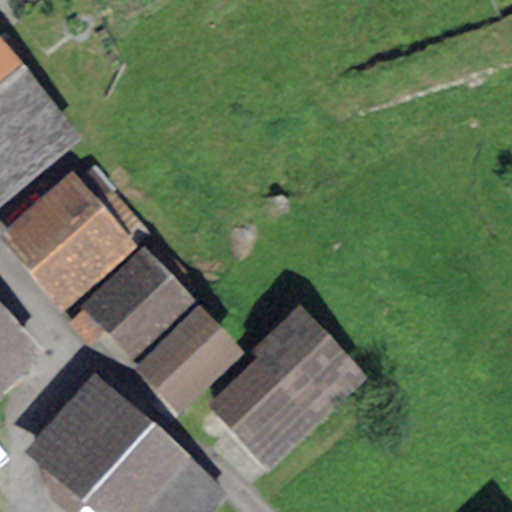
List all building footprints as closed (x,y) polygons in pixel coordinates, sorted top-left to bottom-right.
[(0,95),(15,83),(0,64),(0,95)] [(0,206),(39,169),(36,164),(63,141),(15,83),(0,95),(0,206)] [(70,187),(8,241),(27,264),(90,211),(108,195),(91,175),(73,190),(70,187)] [(108,195),(90,211),(126,251),(144,237),(108,195)] [(107,271),(105,269),(126,251),(90,211),(27,264),(63,308),(107,271)] [(83,339),(102,321),(140,359),(188,314),(140,262),(72,326),(83,339)] [(196,321),(147,368),(182,406),(232,359),(196,321)] [(340,371),(294,322),(256,357),(265,366),(220,409),(272,464),(318,421),(303,406),(340,371)] [(0,397),(33,366),(0,332),(0,397)] [(45,472),(53,499),(67,511),(79,511),(90,501),(144,440),(93,395),(39,454),(51,465),(45,472)] [(170,511),(196,485),(144,440),(90,501),(103,511),(170,511)] [(212,511),(223,501),(200,480),(196,485),(170,511),(212,511)]
